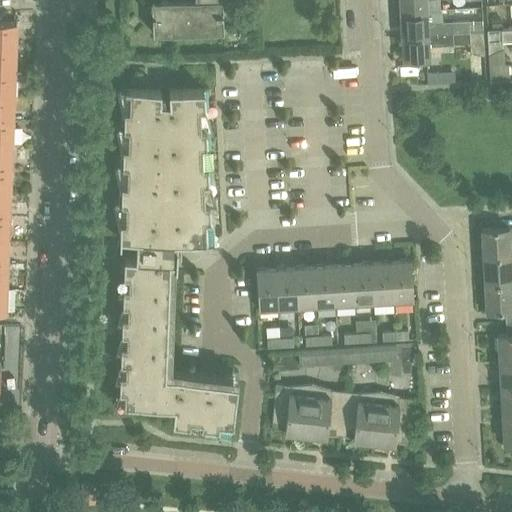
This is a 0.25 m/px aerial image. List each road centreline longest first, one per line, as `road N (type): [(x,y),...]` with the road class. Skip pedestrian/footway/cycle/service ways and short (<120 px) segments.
road 1 (residential): [(431,221),(248,228),(218,259),(216,320),(259,388),(249,476)]
road 2 (residential): [(43,440),(60,0)]
road 3 (residential): [(468,506),(452,245),(431,221)]
road 4 (residential): [(431,221),(374,162),(365,0)]
road 5 (residential): [(468,506),(249,476)]
road 6 (residential): [(249,476),(41,457)]
